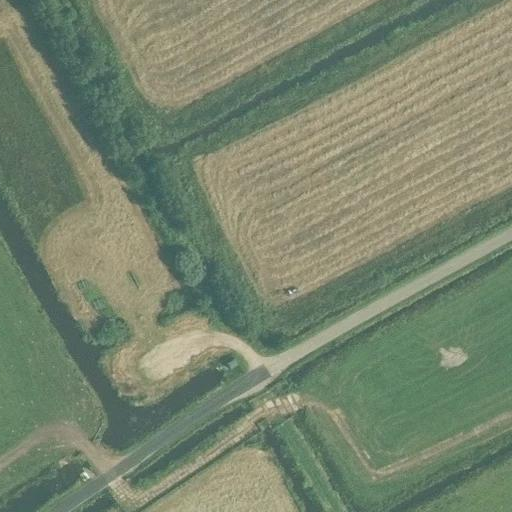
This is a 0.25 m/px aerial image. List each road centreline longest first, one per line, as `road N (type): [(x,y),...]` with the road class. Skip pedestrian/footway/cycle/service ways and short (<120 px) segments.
road 1 (unclassified): [(260,376),(511,237)]
road 2 (unclassified): [(63,511),(260,376)]
